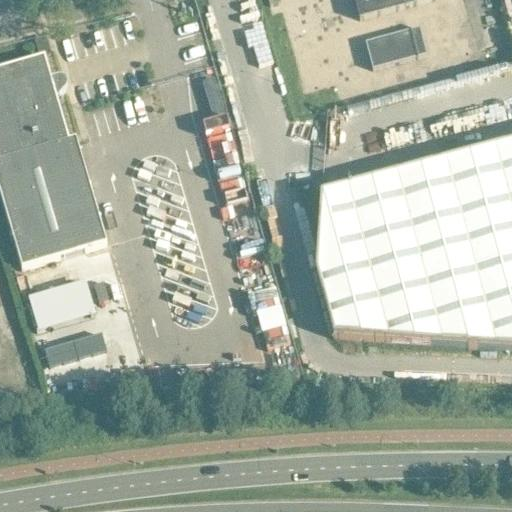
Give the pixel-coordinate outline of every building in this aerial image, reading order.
[(281,7),(278,0),(267,0),(270,10),(281,7)] [(436,4),(435,0),(354,0),(360,23),(436,4)] [(373,74),(435,58),(428,31),(366,47),(373,74)] [(107,250),(78,149),(76,144),(70,146),(58,105),(67,93),(68,92),(68,90),(69,89),(69,88),(68,86),(68,85),(67,84),(66,83),(65,82),(64,81),(62,81),(61,81),(59,81),(52,83),(45,62),(0,75),(0,196),(23,274),(107,250)] [(511,152),(321,206),(313,277),(335,347),(511,354),(511,152)] [(57,291),(24,301),(37,350),(70,340),(57,291)] [(7,309),(0,308),(0,324),(5,342),(15,339),(7,309)]
